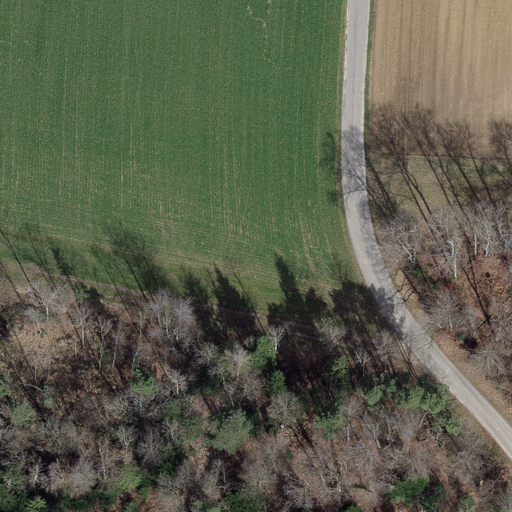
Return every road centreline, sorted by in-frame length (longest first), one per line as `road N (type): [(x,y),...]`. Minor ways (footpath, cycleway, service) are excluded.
road 1 (unclassified): [(511,443),(395,311),(363,242),(352,154),(358,0)]
road 2 (track): [(0,270),(421,343)]
